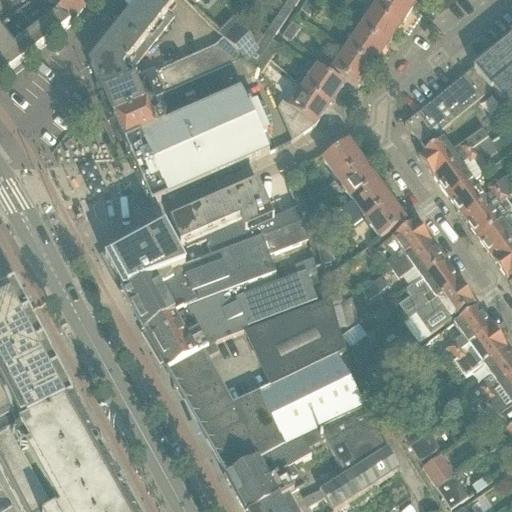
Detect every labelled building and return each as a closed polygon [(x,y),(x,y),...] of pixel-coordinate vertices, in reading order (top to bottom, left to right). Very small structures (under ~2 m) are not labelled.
[(0,0),(0,26),(30,0),(0,0)] [(30,0),(0,26),(0,81),(70,27),(37,0),(30,0)] [(37,0),(70,27),(72,25),(85,8),(73,0),(37,0)] [(73,0),(85,8),(91,0),(73,0)] [(99,54),(90,67),(102,95),(134,80),(131,73),(174,19),(167,14),(170,10),(177,0),(141,0),(136,7),(126,20),(109,42),(99,54)] [(289,0),(283,9),(288,12),(289,12),(289,13),(291,14),(300,0),(289,0)] [(311,0),(308,0),(299,12),(308,18),(318,4),(311,0)] [(397,0),(381,0),(373,13),(398,29),(411,10),(397,0)] [(397,0),(411,10),(417,0),(397,0)] [(283,9),(269,29),(272,31),(274,32),(276,33),(277,34),(291,14),(289,13),(289,12),(288,12),(283,9)] [(373,13),(359,32),(384,49),(398,29),(373,13)] [(238,24),(223,40),(224,41),(244,61),(252,69),(258,59),(263,53),(262,53),(261,52),(260,51),(256,48),(254,46),(257,43),(238,24)] [(280,39),(288,45),(299,30),(291,24),(280,39)] [(269,29),(256,48),(260,51),(261,52),(262,53),(263,53),(263,54),(271,43),(277,34),(276,33),(274,32),(272,31),(269,29)] [(359,32),(346,52),(371,69),(384,49),(359,32)] [(474,71),(417,117),(432,135),(434,138),(450,125),(492,91),(511,115),(511,118),(511,119),(511,118),(511,37),(473,70),(474,71)] [(216,48),(214,49),(223,71),(230,68),(244,61),(224,41),(223,40),(216,48)] [(263,54),(259,60),(267,65),(279,49),(271,43),(263,54)] [(223,71),(214,49),(204,53),(213,75),(223,71)] [(371,69),(346,52),(332,73),(357,90),(371,69)] [(213,75),(204,53),(194,58),(203,79),(213,75)] [(203,79),(194,58),(184,62),(193,84),(203,79)] [(259,60),(253,70),(260,76),(267,65),(259,60)] [(193,84),(184,62),(174,66),(183,88),(193,84)] [(183,88),(174,66),(164,71),(174,92),(183,88)] [(144,105),(112,118),(123,144),(156,131),(241,93),(230,68),(223,71),(213,75),(203,79),(193,84),(183,88),(174,92),(164,96),(144,105)] [(343,88),(326,76),(317,70),(303,90),(329,107),(343,88)] [(174,92),(164,71),(155,75),(164,96),(174,92)] [(102,95),(112,118),(144,105),(164,96),(155,75),(154,72),(134,80),(102,95)] [(282,104),(277,111),(292,145),(293,145),(315,128),(329,107),(303,90),(289,110),(282,104)] [(123,144),(132,164),(151,208),(182,193),(269,155),(261,138),(268,135),(255,106),(248,109),(241,93),(156,131),(123,144)] [(432,135),(417,117),(416,116),(404,127),(419,146),(432,135)] [(425,153),(418,159),(419,159),(433,179),(467,154),(468,154),(472,151),(488,140),(482,132),(451,154),(442,141),(434,146),(425,153)] [(467,154),(433,179),(447,199),(472,182),(482,175),(473,162),(473,161),(478,158),(479,157),(482,161),(496,151),(492,145),(490,142),(488,140),(472,151),(468,154),(467,154)] [(323,162),(337,182),(362,163),(348,144),(323,162)] [(337,182),(351,201),(376,183),(362,163),(337,182)] [(503,180),(496,185),(501,192),(510,185),(507,181),(503,180)] [(447,199),(462,220),(501,192),(496,184),(487,190),(490,194),(484,199),(472,182),(447,199)] [(351,201),(365,220),(390,202),(376,183),(351,201)] [(257,186),(169,225),(171,228),(180,249),(193,243),(195,249),(206,244),(212,259),(303,224),(297,210),(283,216),(272,221),(267,208),(257,186)] [(304,186),(295,190),(301,205),(311,201),(304,186)] [(501,192),(462,220),(477,240),(501,222),(508,217),(509,219),(511,216),(511,211),(504,201),(506,199),(502,193),(501,192)] [(311,201),(301,205),(308,220),(318,216),(311,201)] [(390,202),(365,220),(380,240),(405,222),(390,202)] [(501,222),(477,240),(491,260),(511,245),(511,222),(509,219),(508,217),(501,222)] [(387,265),(391,271),(429,243),(414,223),(382,246),(393,261),(387,265)] [(185,269),(123,292),(129,303),(128,304),(144,332),(174,316),(232,293),(231,291),(275,275),(268,257),(308,242),(309,242),(304,224),(303,224),(212,259),(185,269)] [(104,259),(123,292),(185,268),(163,228),(144,238),(143,237),(104,259)] [(322,233),(312,235),(316,251),(326,249),(322,233)] [(414,272),(420,281),(444,263),(429,243),(391,271),(400,283),(414,272)] [(511,245),(491,260),(506,281),(511,276),(511,245)] [(326,249),(316,251),(321,267),(331,265),(326,249)] [(312,261),(294,268),(297,277),(306,274),(315,270),(312,261)] [(408,299),(398,307),(407,321),(414,316),(427,306),(422,299),(429,293),(435,301),(459,284),(444,263),(420,281),(404,293),(408,299)] [(144,332),(167,373),(175,368),(213,346),(243,335),(248,333),(246,328),(316,301),(307,278),(306,274),(297,277),(235,300),(232,293),(174,316),(144,332)] [(380,280),(361,294),(368,303),(387,290),(380,280)] [(427,306),(414,316),(429,337),(474,304),(459,284),(435,301),(427,306)] [(57,372),(57,371),(42,342),(41,342),(36,333),(22,306),(22,305),(13,287),(6,290),(0,293),(0,437),(23,425),(24,426),(73,402),(57,372)] [(341,298),(330,302),(332,310),(333,312),(340,308),(343,306),(341,298)] [(330,300),(324,303),(324,304),(248,333),(243,335),(269,387),(335,355),(336,356),(344,353),(333,312),(332,310),(330,302),(330,300)] [(343,306),(340,308),(346,330),(357,322),(351,300),(343,306)] [(448,350),(453,357),(492,329),(477,308),(453,325),(465,342),(459,347),(456,344),(448,350)] [(456,362),(452,364),(463,378),(463,379),(464,380),(472,374),(473,374),(506,349),(492,329),(453,357),(456,362)] [(364,339),(350,350),(351,362),(367,350),(369,349),(370,348),(364,339)] [(213,346),(175,368),(188,390),(215,374),(208,360),(218,354),(213,346)] [(477,391),(470,395),(475,402),(476,402),(481,398),(482,398),(483,397),(511,375),(511,356),(506,349),(473,374),(472,374),(482,387),(477,390),(477,391)] [(367,350),(351,362),(366,381),(376,373),(372,369),(378,365),(367,350)] [(175,368),(167,373),(226,478),(279,448),(363,408),(336,357),(344,353),(336,356),(335,355),(269,387),(257,393),(258,393),(233,406),(215,374),(188,390),(175,368)] [(482,398),(481,398),(486,406),(496,418),(499,416),(502,414),(511,406),(511,375),(483,397),(482,398)] [(27,511),(30,511),(134,511),(111,470),(85,426),(73,402),(24,426),(23,425),(0,437),(0,473),(20,511),(27,511)] [(302,439),(301,439),(308,452),(325,443),(344,478),(321,493),(332,511),(336,511),(370,490),(398,473),(376,432),(388,426),(374,404),(364,409),(334,423),(319,430),(302,439)] [(506,431),(511,438),(511,437),(511,406),(499,416),(509,429),(506,431)] [(408,420),(395,429),(408,448),(421,440),(408,420)] [(409,451),(419,465),(439,452),(429,437),(409,451)] [(511,438),(502,446),(506,453),(511,448),(511,438)] [(243,470),(226,479),(237,498),(293,466),(311,456),(308,452),(301,439),(258,462),(243,470)] [(439,460),(422,470),(423,472),(435,490),(451,479),(440,461),(439,460)] [(293,466),(237,498),(237,499),(244,511),(273,511),(283,507),(280,502),(295,494),(288,482),(292,480),(299,476),(293,466)] [(451,479),(435,490),(449,511),(450,511),(466,501),(451,479)]
